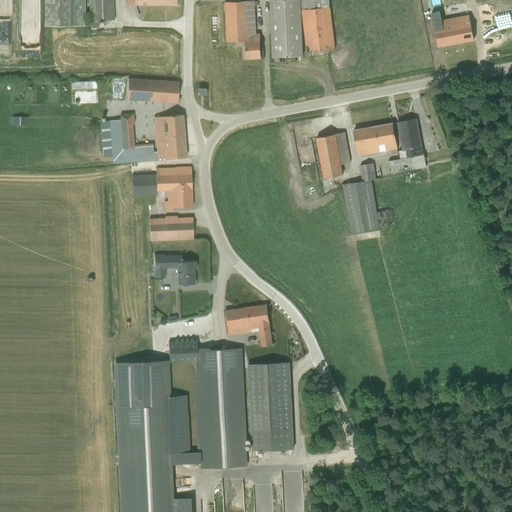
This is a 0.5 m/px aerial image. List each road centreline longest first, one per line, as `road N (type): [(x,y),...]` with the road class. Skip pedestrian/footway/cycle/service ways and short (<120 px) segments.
road 1 (unclassified): [(387,511),(298,317),(220,240),(203,182),(206,147)]
road 2 (unclassified): [(231,122),(511,68)]
